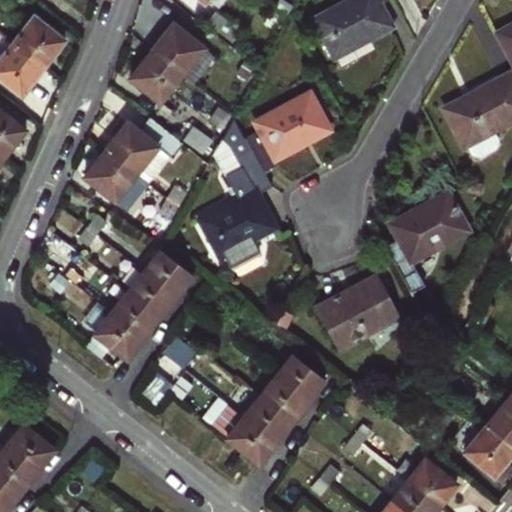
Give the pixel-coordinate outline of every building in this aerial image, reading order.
[(286,0),(280,0),(274,9),(284,17),(292,4),(286,0)] [(347,0),(310,20),(330,57),(386,27),(374,2),(377,0),(347,0)] [(275,29),(284,17),(274,9),(265,22),(275,29)] [(215,11),(206,22),(231,42),(239,30),(215,11)] [(63,41),(34,18),(14,44),(42,67),(63,41)] [(176,23),(152,53),(179,75),(203,45),(176,23)] [(511,24),(494,34),(511,68),(511,24)] [(0,76),(21,94),(42,67),(14,44),(0,61),(0,76)] [(179,75),(152,53),(132,79),(159,100),(179,75)] [(255,68),(245,60),(237,71),(246,79),(255,68)] [(511,70),(441,106),(461,146),(464,145),(468,153),(474,157),(477,158),(484,154),(492,150),(495,147),(496,145),(496,139),(492,130),(511,120),(511,70)] [(224,103),(230,95),(213,83),(207,91),(224,103)] [(243,140),(264,175),(279,167),(275,160),(328,129),(307,91),(253,122),(258,131),(243,140)] [(220,126),(230,111),(220,104),(210,119),(220,126)] [(25,130),(0,109),(0,154),(4,157),(25,130)] [(230,119),(220,138),(240,171),(225,180),(238,204),(204,224),(226,261),(232,258),(239,269),(264,253),(258,242),(278,228),(260,195),(267,191),(260,178),(264,175),(243,140),(230,119)] [(171,156),(182,142),(154,120),(143,134),(129,123),(106,150),(136,173),(149,184),(171,156)] [(193,126),(184,137),(203,152),(212,141),(193,126)] [(114,201),(136,173),(106,150),(85,177),(114,201)] [(185,191),(177,185),(168,199),(177,204),(185,191)] [(394,236),(382,242),(409,289),(420,283),(408,260),(464,229),(444,191),(386,220),(394,236)] [(170,216),(177,204),(168,199),(161,210),(170,216)] [(137,204),(129,216),(155,233),(163,222),(137,204)] [(99,214),(89,228),(100,236),(110,223),(99,214)] [(99,254),(108,242),(100,236),(89,228),(81,239),(99,254)] [(511,242),(501,261),(511,266),(511,242)] [(161,250),(144,272),(175,297),(193,274),(161,250)] [(67,256),(57,269),(68,277),(76,284),(86,272),(67,256)] [(59,288),(68,277),(57,269),(49,280),(59,288)] [(160,317),(175,297),(144,272),(129,292),(160,317)] [(312,305),(332,345),(394,312),(373,272),(312,305)] [(160,317),(129,292),(113,313),(144,338),(160,317)] [(466,322),(477,329),(485,316),(474,309),(466,322)] [(128,360),(144,338),(113,313),(97,333),(99,334),(90,346),(115,366),(123,357),(128,360)] [(239,326),(231,319),(221,331),(230,338),(239,326)] [(466,322),(458,336),(469,342),(477,329),(466,322)] [(221,349),(230,338),(221,331),(213,342),(221,349)] [(294,352),(277,375),(309,400),(327,378),(294,352)] [(199,361),(189,373),(197,379),(207,367),(199,361)] [(429,361),(421,373),(430,380),(439,367),(429,361)] [(188,391),(197,379),(189,373),(180,385),(188,391)] [(422,391),(430,380),(421,373),(413,384),(422,391)] [(293,421),(309,400),(277,375),(260,396),(293,421)] [(293,421),(260,396),(244,416),(277,442),(293,421)] [(511,402),(506,398),(485,424),(511,446),(511,402)] [(244,416),(227,438),(259,464),(277,442),(244,416)] [(511,451),(511,446),(485,424),(463,451),(493,475),(511,451)] [(38,472),(56,449),(24,425),(6,447),(38,472)] [(372,432),(364,425),(354,437),(362,444),(372,432)] [(354,455),(362,444),(354,437),(345,449),(354,455)] [(38,472),(6,447),(0,455),(0,476),(22,493),(38,472)] [(425,459),(408,480),(441,506),(458,485),(425,459)] [(332,466),(322,478),(330,484),(340,472),(332,466)] [(0,476),(0,509),(3,511),(7,511),(22,493),(0,476)] [(321,495),(330,484),(322,478),(313,489),(321,495)] [(436,511),(441,506),(408,480),(392,501),(406,511),(436,511)] [(94,496),(85,509),(88,511),(93,511),(101,502),(94,496)] [(406,511),(392,501),(383,511),(406,511)]
